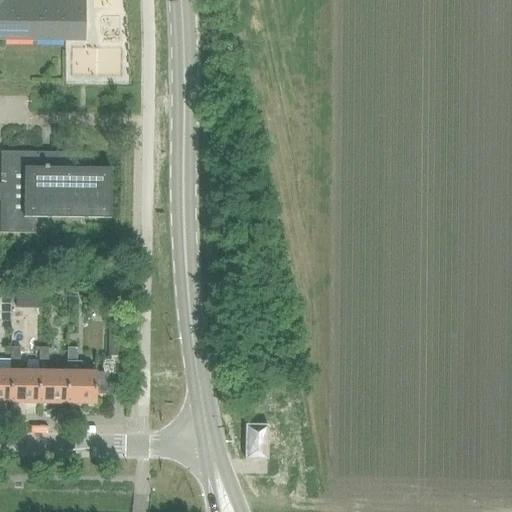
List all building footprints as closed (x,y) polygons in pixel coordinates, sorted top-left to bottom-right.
[(0,0),(0,40),(64,41),(84,41),(84,0),(63,0),(64,1),(7,0),(0,0)] [(0,184),(0,233),(34,234),(34,219),(110,220),(111,170),(91,169),(92,154),(89,154),(76,154),(49,153),(41,153),(0,152),(0,184)] [(108,324),(108,358),(124,358),(124,324),(108,324)] [(10,349),(10,364),(20,364),(20,349),(10,349)] [(38,349),(38,364),(48,364),(48,349),(38,349)] [(66,374),(66,404),(95,405),(95,395),(99,395),(103,394),(106,391),(107,387),(107,374),(95,374),(81,374),(81,363),(76,363),(76,350),(66,349),(66,374)] [(0,373),(0,403),(10,403),(9,373),(0,373)] [(38,374),(9,373),(10,403),(37,404),(38,374)] [(38,374),(37,404),(66,404),(66,374),(38,374)] [(245,425),(244,461),(266,461),(266,426),(245,425)]
